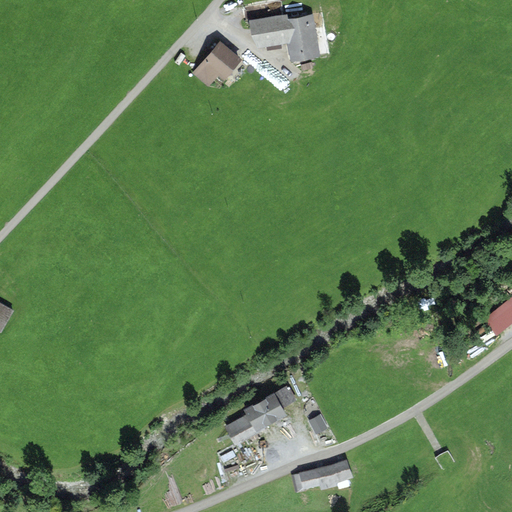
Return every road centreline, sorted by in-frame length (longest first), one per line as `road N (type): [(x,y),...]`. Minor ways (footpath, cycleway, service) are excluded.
road 1 (unclassified): [(188,511),(380,431),(511,343)]
road 2 (unclassified): [(220,0),(0,239)]
